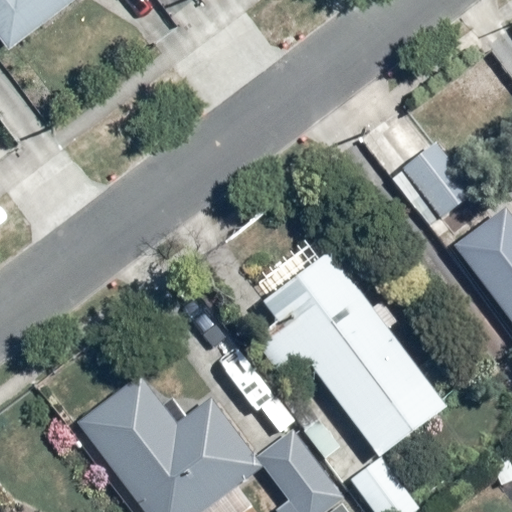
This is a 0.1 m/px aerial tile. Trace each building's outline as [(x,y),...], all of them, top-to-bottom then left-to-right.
[(64,0),(0,0),(0,36),(6,45),(64,0)] [(476,187),(434,140),(395,174),(437,221),(476,187)] [(511,224),(501,210),(453,246),(511,323),(511,224)] [(309,366),(376,457),(382,452),(443,407),(315,234),(258,276),(272,294),(261,302),(278,326),(259,340),(289,381),(309,366)] [(261,467),(255,459),(208,400),(175,426),(137,378),(77,425),(145,511),(247,511),(249,511),(232,490),(261,467)] [(286,499),(269,511),(326,511),(342,501),(293,432),(257,457),(286,499)] [(410,511),(415,508),(378,461),(350,484),(372,511),(410,511)]
